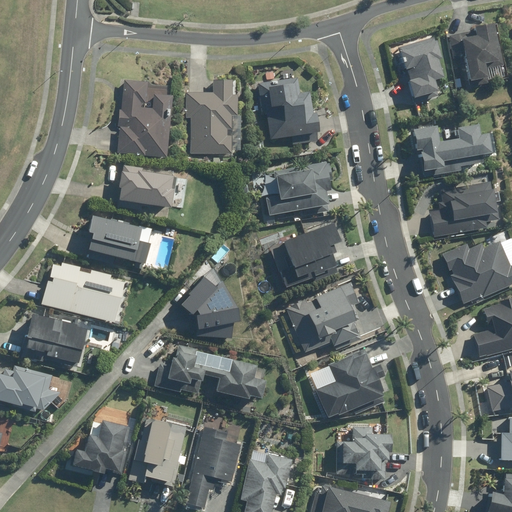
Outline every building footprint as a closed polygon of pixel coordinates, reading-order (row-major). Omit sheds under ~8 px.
[(474,26),(475,31),(448,36),(452,59),(464,57),(469,82),(486,79),(484,67),(502,64),(494,22),(474,26)] [(406,70),(414,99),(437,92),(434,81),(444,78),(433,37),(391,48),(398,72),(406,70)] [(184,117),(191,118),(189,154),(231,156),(233,116),(237,116),(238,96),(235,96),(236,78),(213,77),(212,93),(185,92),(184,117)] [(296,78),(257,84),(266,140),(293,136),(294,144),(318,141),(316,131),(319,131),(316,111),(312,112),(308,90),(299,92),(296,78)] [(148,81),(121,80),(117,153),(166,156),(170,86),(148,85),(148,81)] [(419,150),(423,171),(444,167),(443,162),(494,153),(491,132),(480,134),(478,125),(456,129),(458,138),(440,141),(437,125),(409,130),(413,151),(419,150)] [(297,218),(328,211),(324,194),(333,192),(326,160),(257,176),(267,218),(296,211),(297,218)] [(122,165),(118,202),(170,207),(174,170),(122,165)] [(490,181),(439,190),(442,209),(429,212),(434,238),(487,228),(486,222),(497,220),(490,181)] [(154,230),(92,216),(82,257),(144,272),(154,230)] [(301,287),(339,272),(332,254),(337,252),(334,244),(341,241),(333,222),(283,242),(301,287)] [(463,302),(464,304),(511,283),(511,236),(484,249),(481,242),(467,248),(465,243),(442,253),(463,302)] [(51,260),(40,304),(119,323),(130,279),(51,260)] [(239,322),(237,307),(222,282),(215,287),(203,277),(180,305),(192,315),(195,311),(197,314),(195,314),(197,329),(239,322)] [(349,281),(287,307),(282,309),(302,356),(329,345),(331,350),(362,337),(349,304),(357,301),(349,281)] [(490,328),(472,334),(479,360),(511,349),(511,300),(484,310),(490,328)] [(86,327),(31,315),(23,352),(77,365),(86,327)] [(201,375),(217,378),(214,393),(247,399),(248,395),(262,398),(265,380),(253,378),(255,364),(230,360),(228,371),(194,364),(197,349),(177,345),(175,357),(171,357),(170,364),(160,362),(155,388),(197,396),(201,375)] [(357,414),(386,403),(377,380),(385,377),(379,363),(371,366),(365,349),(328,363),(335,380),(315,388),(326,418),(354,407),(357,414)] [(0,373),(0,401),(36,410),(37,407),(51,410),(55,392),(48,390),(52,375),(13,366),(12,370),(4,368),(2,374),(0,373)] [(511,368),(507,369),(510,381),(485,386),(491,411),(511,405),(511,368)] [(500,432),(499,460),(511,460),(511,414),(509,414),(509,433),(500,432)] [(185,427),(145,418),(141,439),(138,439),(129,478),(172,488),(185,427)] [(76,448),(72,466),(102,473),(103,469),(123,474),(128,452),(123,451),(128,427),(102,421),(98,437),(88,434),(84,450),(76,448)] [(341,463),(354,463),(354,479),(384,480),(385,461),(388,461),(388,452),(391,452),(391,434),(378,434),(378,423),(351,423),(351,440),(341,440),(341,463)] [(232,483),(244,437),(203,426),(184,503),(204,508),(211,478),(232,483)] [(265,462),(248,458),(240,499),(245,500),(242,511),(272,511),(276,494),(282,495),(289,459),(267,455),(265,462)] [(490,492),(485,511),(489,511),(511,511),(511,473),(507,472),(501,494),(490,492)] [(327,485),(320,511),(386,511),(389,502),(327,485)]
